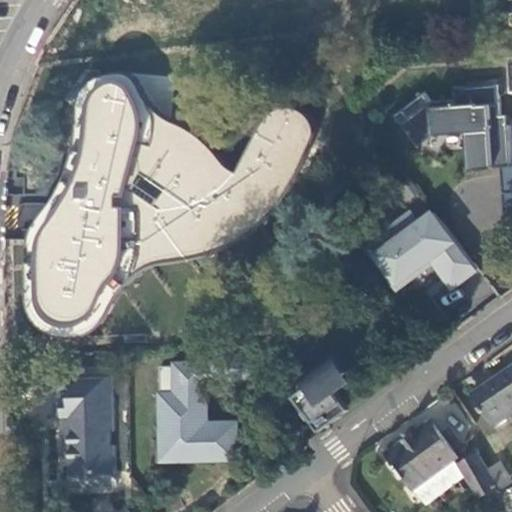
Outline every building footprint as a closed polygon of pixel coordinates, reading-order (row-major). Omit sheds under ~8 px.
[(137,78),(124,72),(105,75),(96,79),(86,86),(80,99),(79,121),(76,147),(71,165),(60,189),(46,212),(33,228),(26,247),(26,265),(29,303),(36,320),(46,331),(67,337),(90,336),(110,316),(118,298),(130,285),(145,271),(169,261),(205,257),(246,239),(273,218),(296,185),(310,155),(314,126),(302,111),(289,106),(269,112),(260,125),(254,137),(236,172),(217,153),(200,135),(155,108),(137,78)] [(499,83),(458,88),(458,102),(435,104),(427,92),(394,115),(417,148),(433,135),(467,135),(470,170),(503,167),(511,165),(511,125),(502,126),(499,83)] [(511,165),(503,167),(506,222),(511,221),(511,165)] [(478,273),(434,210),(372,253),(398,291),(435,265),(454,291),(478,273)] [(169,392),(171,454),(242,452),(242,421),(211,422),(210,383),(270,381),(269,351),(208,352),(209,362),(178,363),(178,366),(179,392),(169,392)] [(334,384),(351,370),(337,352),(297,385),(304,394),(300,397),(322,425),(335,415),(350,404),(334,384)] [(169,392),(179,392),(178,366),(163,366),(164,393),(169,392)] [(511,368),(509,370),(493,381),(511,409),(511,368)] [(119,430),(118,395),(102,396),(101,376),(58,377),(60,417),(74,417),(75,428),(67,428),(67,443),(68,462),(75,461),(76,486),(120,485),(119,444),(114,444),(114,430),(119,430)] [(117,376),(101,376),(102,396),(118,395),(117,376)] [(494,427),(511,414),(511,409),(493,381),(472,396),(484,412),(494,427)] [(242,457),(242,452),(171,454),(169,392),(164,393),(165,459),(242,457)] [(451,482),(463,474),(458,465),(456,460),(459,459),(434,422),(413,436),(388,454),(414,491),(416,490),(427,505),(453,486),(451,482)] [(479,455),(458,465),(463,474),(468,482),(487,471),(479,455)] [(477,499),(496,488),(487,471),(468,482),(473,492),(477,499)]
